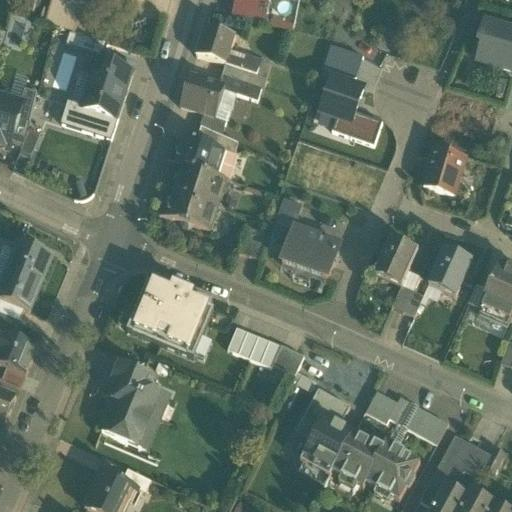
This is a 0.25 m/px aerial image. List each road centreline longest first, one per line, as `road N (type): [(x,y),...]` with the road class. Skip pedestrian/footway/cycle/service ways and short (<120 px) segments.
road 1 (residential): [(9,511),(108,245)]
road 2 (residential): [(108,245),(190,0)]
road 3 (residential): [(326,337),(403,151),(410,97)]
road 4 (residential): [(108,245),(326,337)]
road 5 (residential): [(326,337),(511,419)]
road 6 (residential): [(0,192),(108,245)]
